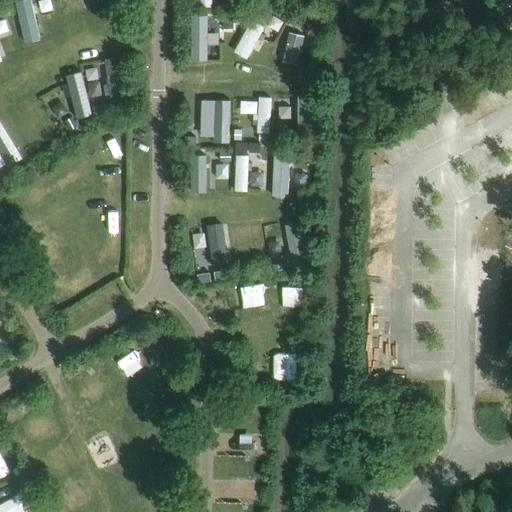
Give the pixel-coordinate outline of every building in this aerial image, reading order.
[(78,13),(77,0),(62,0),(63,12),(78,13)] [(38,4),(25,7),(32,35),(45,31),(38,4)] [(218,4),(218,13),(229,13),(229,4),(218,4)] [(259,9),(255,17),(265,23),(270,15),(259,9)] [(0,25),(2,35),(16,32),(11,13),(0,16),(0,25)] [(191,16),(192,60),(209,60),(208,16),(191,16)] [(252,20),(235,52),(248,59),(265,28),(252,20)] [(222,21),(222,29),(234,29),(234,21),(222,21)] [(291,34),(286,69),(301,72),(306,36),(291,34)] [(120,57),(105,59),(112,104),(126,101),(120,57)] [(82,72),(67,76),(78,119),(93,115),(82,72)] [(278,131),(278,94),(263,94),(263,130),(278,131)] [(299,97),(299,130),(314,130),(314,97),(299,97)] [(45,98),(32,104),(48,132),(60,125),(45,98)] [(215,100),(214,143),(230,144),(231,101),(215,100)] [(105,105),(93,107),(95,119),(107,116),(105,105)] [(73,117),(65,122),(71,132),(79,127),(73,117)] [(0,120),(0,150),(10,167),(23,160),(0,120)] [(186,137),(186,146),(197,146),(197,137),(186,137)] [(237,143),(236,153),(248,153),(248,143),(237,143)] [(250,143),(249,153),(261,153),(261,143),(250,143)] [(275,149),(273,196),(279,199),(283,199),(289,197),(291,150),(275,149)] [(221,152),(221,162),(232,162),(232,152),(221,152)] [(308,155),(308,164),(319,164),(319,155),(308,155)] [(192,156),(192,193),(207,193),(207,156),(192,156)] [(237,156),(235,192),(248,192),(249,156),(237,156)] [(269,223),(255,223),(255,257),(269,257),(269,223)] [(300,223),(286,225),(293,266),(307,263),(300,223)] [(223,224),(208,226),(213,267),(229,265),(223,224)] [(239,228),(240,241),(254,241),(254,227),(239,228)] [(283,263),(273,265),(274,271),(284,270),(283,263)] [(227,271),(215,273),(216,281),(228,280),(227,271)] [(211,273),(198,275),(199,284),(212,282),(211,273)] [(280,286),(281,309),(300,309),(299,285),(280,286)] [(0,462),(12,455),(0,436),(0,462)]
